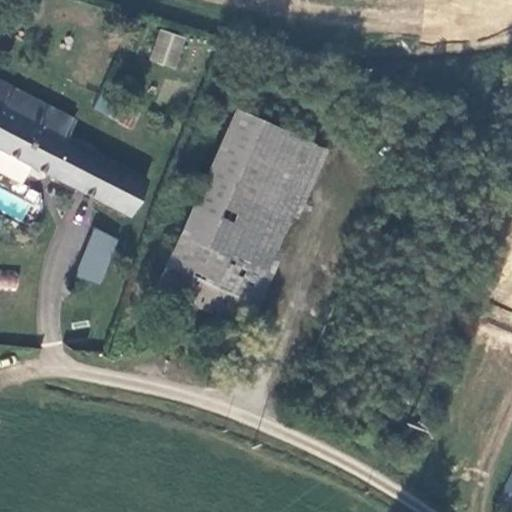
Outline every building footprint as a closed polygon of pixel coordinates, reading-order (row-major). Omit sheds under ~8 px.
[(174,70),(186,38),(159,29),(148,60),(174,70)] [(0,147),(124,211),(144,175),(61,134),(69,116),(0,84),(0,147)] [(177,231),(264,269),(318,142),(232,105),(177,231)] [(241,323),(264,269),(177,231),(153,285),(241,323)] [(0,289),(17,291),(19,271),(0,268),(0,289)] [(511,464),(496,497),(511,504),(511,464)]
